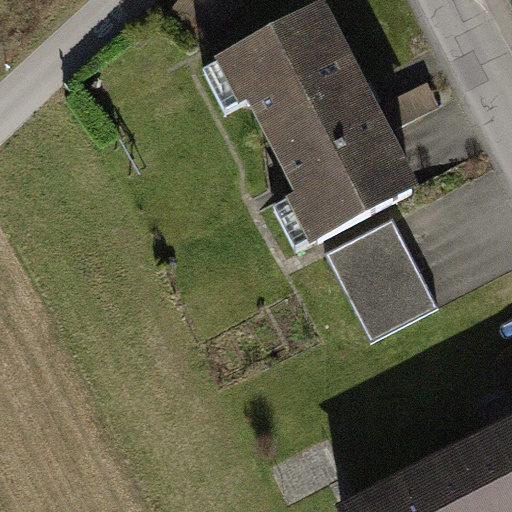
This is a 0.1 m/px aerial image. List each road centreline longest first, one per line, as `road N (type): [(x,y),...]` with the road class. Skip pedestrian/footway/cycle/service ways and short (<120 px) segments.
road 1 (residential): [(127,0),(0,118)]
road 2 (residential): [(453,0),(511,114)]
